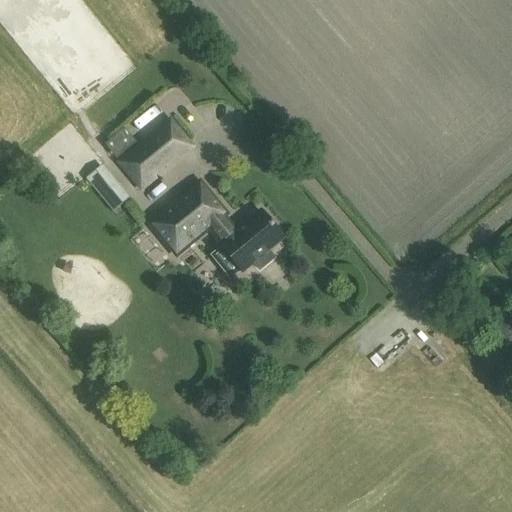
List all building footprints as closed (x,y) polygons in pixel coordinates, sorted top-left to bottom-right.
[(170,121),(119,163),(141,190),(155,178),(153,175),(176,156),(178,159),(192,147),(170,121)] [(99,171),(88,180),(114,212),(125,203),(99,171)] [(161,214),(149,224),(176,257),(188,247),(209,230),(222,245),(220,247),(241,273),(253,263),(259,271),(274,258),(267,251),(283,238),(261,212),(237,232),(224,217),(227,215),(200,182),(161,214)] [(412,311),(379,338),(394,356),(426,328),(412,311)] [(511,314),(499,322),(507,334),(511,330),(511,314)]
